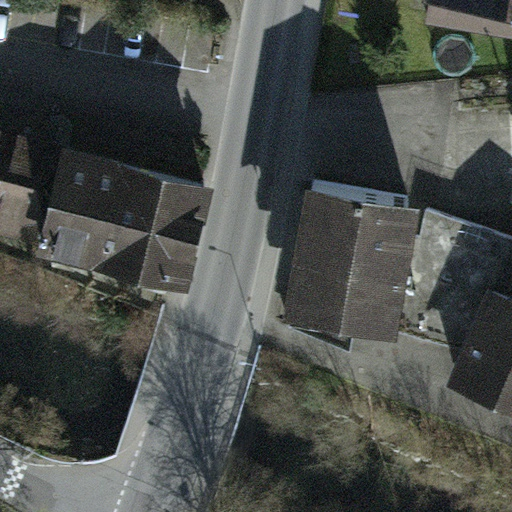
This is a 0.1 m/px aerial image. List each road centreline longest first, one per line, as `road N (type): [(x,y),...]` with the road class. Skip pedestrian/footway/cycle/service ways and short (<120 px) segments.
road 1 (tertiary): [(155,493),(210,323),(282,0)]
road 2 (track): [(511,450),(210,323)]
